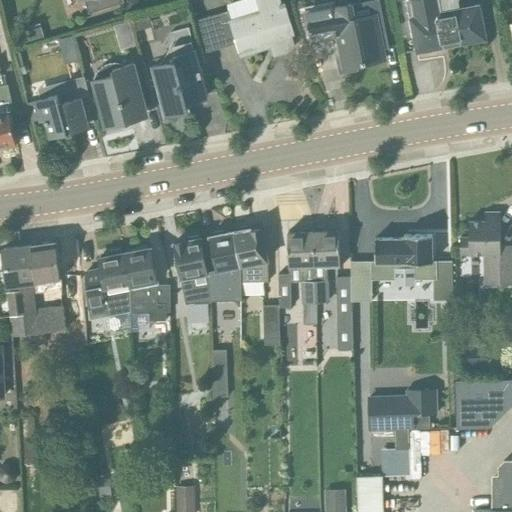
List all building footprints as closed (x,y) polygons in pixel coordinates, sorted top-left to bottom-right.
[(85,0),(90,13),(124,2),(123,0),(85,0)] [(273,44),(292,38),(290,34),(293,33),(284,3),(281,4),(280,0),(249,0),(227,8),(229,11),(195,21),(204,52),(239,42),(242,54),(262,48),(260,43),(271,39),(273,44)] [(410,0),(414,18),(411,19),(418,53),(486,40),(480,6),(460,9),(457,0),(410,0)] [(337,36),(341,55),(337,56),(340,73),(357,69),(356,65),(385,59),(383,48),(388,47),(384,30),(379,31),(375,15),(354,19),(351,4),(332,8),(332,6),(303,12),(313,41),(337,36)] [(194,50),(188,28),(171,33),(162,47),(168,51),(161,63),(155,65),(166,114),(189,109),(187,101),(207,96),(196,49),(194,50)] [(125,65),(114,62),(114,64),(113,63),(109,64),(104,66),(99,71),(98,73),(96,75),(96,77),(95,80),(93,80),(105,127),(122,122),(123,125),(126,127),(130,126),(132,123),(132,120),(148,115),(134,63),(125,65)] [(88,89),(84,72),(82,73),(83,77),(38,89),(40,98),(35,100),(40,121),(45,119),(50,137),(68,132),(67,128),(89,123),(80,91),(88,89)] [(0,146),(17,143),(10,110),(14,110),(8,82),(3,84),(1,74),(0,74),(0,146)] [(494,221),(485,221),(469,221),(469,237),(460,237),(460,254),(484,254),(484,284),(511,283),(511,244),(500,245),(500,214),(494,214),(494,221)] [(241,265),(242,296),(264,295),(263,282),(269,281),(268,259),(262,227),(251,229),(250,228),(234,231),(241,265)] [(209,276),(209,277),(209,301),(242,300),(242,296),(241,265),(234,231),(225,233),(224,230),(213,232),(213,235),(210,236),(217,274),(209,276)] [(339,230),(314,231),(315,264),(316,303),(329,303),(327,264),(341,264),(339,230)] [(315,264),(314,231),(288,232),(289,265),(302,265),(303,282),(302,282),(303,304),(304,304),(304,316),(316,315),(316,303),(315,264)] [(416,278),(432,278),(433,300),(453,299),(452,259),(433,260),(432,234),(404,235),(404,238),(405,267),(416,266),(416,278)] [(185,304),(190,303),(209,302),(209,301),(209,277),(209,276),(208,273),(202,238),(174,243),(185,304)] [(405,267),(404,238),(375,238),(376,261),(371,261),(371,279),(394,279),(394,267),(405,267)] [(30,281),(31,294),(63,290),(57,241),(34,244),(39,281),(30,281)] [(34,312),(31,294),(30,281),(39,281),(34,244),(3,248),(6,272),(12,314),(34,312)] [(150,313),(150,321),(166,320),(165,311),(171,311),(171,285),(159,285),(151,247),(124,252),(130,282),(130,286),(131,285),(131,289),(130,305),(131,305),(132,311),(132,314),(150,313)] [(107,312),(108,316),(132,311),(131,305),(130,305),(131,289),(131,285),(130,286),(130,282),(124,252),(99,257),(101,271),(84,274),(86,295),(87,295),(91,315),(107,312)] [(353,350),(351,276),(337,277),(338,350),(353,350)] [(291,284),(279,284),(280,307),(291,306),(291,284)] [(264,345),(280,345),(279,305),(263,306),(264,345)] [(34,312),(12,314),(15,337),(68,330),(66,308),(34,312)] [(213,398),(228,397),(227,365),(213,366),(213,398)] [(511,378),(454,379),(455,427),(489,425),(511,401),(511,378)] [(412,430),(412,416),(438,415),(438,389),(407,390),(407,400),(368,402),(369,432),(395,431),(396,451),(409,450),(408,430),(412,430)] [(38,511),(34,418),(22,418),(26,511),(38,511)] [(474,511),(511,511),(511,462),(509,462),(499,472),(499,478),(494,478),(494,511),(475,511),(474,511)] [(0,483),(2,484),(5,486),(9,485),(13,483),(15,481),(17,477),(17,473),(15,470),(13,467),(9,465),(5,465),(2,466),(0,467),(0,483)] [(386,511),(385,473),(360,473),(361,511),(386,511)] [(100,496),(111,495),(109,479),(98,480),(100,496)] [(176,511),(195,511),(195,486),(176,487),(176,511)] [(348,511),(348,500),(326,500),(326,511),(348,511)]
